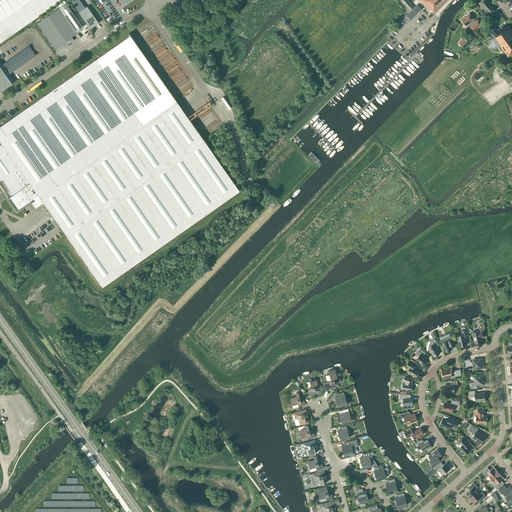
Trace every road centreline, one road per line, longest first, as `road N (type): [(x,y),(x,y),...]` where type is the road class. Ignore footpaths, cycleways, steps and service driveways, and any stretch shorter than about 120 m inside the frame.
road 1 (tertiary): [(138,511),(0,319)]
road 2 (unclassified): [(0,108),(153,8)]
